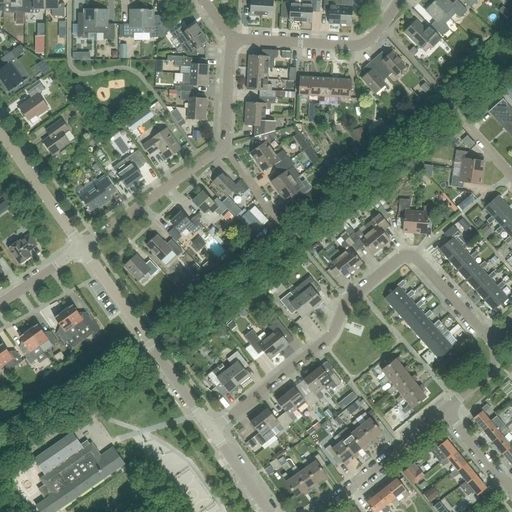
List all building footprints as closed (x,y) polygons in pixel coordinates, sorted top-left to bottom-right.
[(46,9),(45,0),(33,0),(33,1),(27,1),(27,13),(38,13),(38,9),(46,9)] [(45,0),(46,9),(52,9),(51,16),(64,16),(64,4),(58,4),(58,0),(45,0)] [(261,16),(261,0),(250,0),(250,15),(261,16)] [(261,0),(261,16),(272,17),(273,0),(261,0)] [(300,22),(301,4),(295,3),(294,0),(290,0),(289,22),(300,22)] [(301,0),(301,4),(300,22),(311,23),(312,0),(301,0)] [(340,25),(341,6),(334,6),(334,0),(323,0),(323,11),(329,12),(328,24),(340,25)] [(352,0),(341,0),(341,6),(340,25),(351,25),(352,0)] [(435,0),(433,3),(450,19),(455,14),(460,18),(467,11),(456,0),(452,4),(447,0),(435,0)] [(444,25),(450,19),(433,3),(425,11),(435,21),(431,25),(441,36),(449,29),(444,25)] [(96,33),(96,10),(84,10),(84,24),(77,24),(77,37),(88,37),(88,33),(96,33)] [(96,10),(96,33),(103,33),(103,39),(113,40),(114,24),(107,24),(107,10),(96,10)] [(141,33),(141,10),(130,10),(130,24),(123,24),(123,38),(134,38),(134,33),(141,33)] [(141,10),(141,33),(149,33),(149,38),(159,38),(160,24),(153,24),(153,10),(141,10)] [(429,27),(425,31),(415,21),(404,32),(421,48),(427,43),(432,48),(441,39),(429,27)] [(187,43),(202,33),(195,24),(184,32),(181,27),(170,34),(174,39),(176,38),(182,47),(187,43)] [(31,47),(36,40),(27,32),(21,39),(31,47)] [(187,43),(192,49),(189,51),(189,57),(193,58),(194,52),(208,42),(202,33),(187,43)] [(277,57),(278,51),(265,50),(264,56),(249,55),(248,67),(268,68),(269,57),(277,57)] [(9,63),(16,58),(11,51),(0,59),(5,66),(0,68),(0,81),(8,92),(23,82),(9,63)] [(373,61),(387,77),(392,73),(395,77),(405,67),(392,52),(384,59),(380,54),(373,61)] [(195,58),(187,58),(182,57),(182,67),(191,67),(190,75),(208,76),(208,65),(194,64),(195,58)] [(382,81),(387,77),(373,61),(365,68),(369,72),(361,79),(375,94),(385,85),(382,81)] [(267,79),(268,68),(248,67),(247,78),(267,79)] [(190,75),(183,74),(182,82),(181,82),(180,91),(193,92),(193,86),(207,87),(208,76),(190,75)] [(309,96),(310,77),(299,77),(298,95),(309,96)] [(319,96),(320,78),(310,77),(309,96),(319,96)] [(267,85),(267,79),(247,78),(247,90),(262,91),(262,97),(275,98),(275,97),(284,97),(285,92),(271,91),(272,85),(267,85)] [(329,97),(330,79),(320,78),(319,96),(319,102),(324,102),(325,97),(329,97)] [(339,98),(340,79),(330,79),(329,97),(339,98)] [(340,79),(339,98),(350,98),(351,80),(340,79)] [(31,98),(19,107),(28,120),(36,115),(37,117),(48,109),(38,94),(45,90),(40,83),(27,92),(31,98)] [(192,98),(193,92),(180,91),(179,100),(188,101),(188,109),(206,110),(206,99),(192,98)] [(274,104),(275,98),(262,97),(261,103),(246,102),(245,114),(265,115),(265,109),(270,110),(270,104),(274,104)] [(502,100),(488,113),(489,113),(503,129),(502,130),(503,129),(511,139),(511,114),(504,106),(506,104),(502,100)] [(205,121),(206,110),(188,109),(187,120),(205,121)] [(265,121),(265,115),(245,114),(244,125),(255,126),(256,129),(254,130),(256,136),(254,136),(254,137),(274,131),(275,121),(265,121)] [(69,143),(64,135),(69,131),(61,120),(50,128),(54,134),(42,142),(52,155),(69,143)] [(353,138),(364,134),(360,122),(349,126),(353,138)] [(113,137),(124,147),(132,139),(120,129),(113,137)] [(166,160),(181,149),(166,129),(142,146),(149,155),(158,149),(166,160)] [(266,141),(271,138),(272,139),(276,137),(274,131),(254,137),(260,146),(250,153),(256,163),(273,151),(266,141)] [(290,160),(286,155),(283,150),(276,155),(273,151),(256,163),(263,172),(279,160),(282,158),(286,164),(290,160)] [(462,170),(482,173),(483,162),(466,159),(467,152),(456,151),(454,162),(463,164),(462,170)] [(137,170),(144,166),(135,153),(125,159),(130,166),(118,175),(127,188),(142,177),(137,170)] [(57,156),(50,158),(53,165),(59,163),(57,156)] [(287,170),(270,182),(277,192),(297,177),(298,177),(299,176),(292,167),(294,166),(290,160),(286,164),(289,169),(287,170)] [(480,185),(482,173),(462,170),(461,177),(452,176),(450,187),(462,188),(463,182),(480,185)] [(243,194),(247,190),(240,180),(234,186),(222,173),(212,183),(226,197),(232,191),(236,195),(240,192),(243,194)] [(109,196),(115,191),(104,176),(97,181),(99,184),(80,198),(90,211),(101,204),(102,205),(111,199),(109,196)] [(304,180),(301,182),(298,177),(297,177),(277,192),(284,201),(299,190),(303,195),(311,189),(304,180)] [(203,192),(192,202),(203,213),(208,209),(212,213),(214,211),(219,216),(227,209),(217,198),(212,202),(203,192)] [(493,219),(507,206),(498,196),(484,209),(492,217),(486,222),(489,225),(494,220),(493,219)] [(235,199),(227,204),(231,211),(239,205),(235,199)] [(414,233),(416,213),(409,212),(410,200),(399,199),(398,216),(404,216),(403,232),(414,233)] [(416,213),(414,233),(426,234),(427,218),(433,219),(434,207),(423,206),(423,213),(416,213)] [(502,229),(511,219),(511,211),(507,206),(493,219),(494,220),(501,227),(495,232),(498,235),(503,230),(502,229)] [(351,209),(339,217),(346,227),(358,218),(351,209)] [(249,211),(239,220),(254,235),(263,226),(249,211)] [(194,234),(202,226),(193,217),(189,221),(181,212),(170,222),(180,232),(185,228),(189,232),(191,230),(194,234)] [(363,227),(368,233),(381,248),(390,241),(382,231),(389,226),(379,213),(372,219),(372,220),(363,227)] [(511,239),(511,237),(511,219),(502,229),(503,230),(509,237),(504,242),(507,245),(511,240),(511,239)] [(478,225),(483,230),(488,226),(484,220),(478,225)] [(368,233),(364,236),(359,230),(354,234),(354,233),(349,237),(359,250),(364,246),(372,256),(381,248),(368,233)] [(215,251),(222,246),(211,232),(204,237),(215,251)] [(462,248),(461,247),(455,240),(460,235),(457,232),(452,237),(453,238),(439,251),(448,261),(462,248)] [(349,237),(346,234),(341,238),(344,241),(341,243),(341,246),(345,251),(340,255),(353,271),(362,263),(354,254),(359,250),(349,237)] [(8,248),(19,264),(30,256),(27,252),(36,245),(29,235),(20,242),(19,241),(8,248)] [(177,257),(182,252),(171,240),(166,244),(157,235),(146,246),(161,261),(171,251),(177,257)] [(327,251),(333,246),(329,242),(323,247),(327,251)] [(471,258),(470,257),(464,250),(469,245),(466,242),(461,247),(462,248),(448,261),(457,271),(471,258)] [(322,251),(317,255),(321,260),(324,264),(331,272),(335,277),(340,273),(344,278),(353,271),(340,255),(337,250),(328,258),(326,256),(322,251)] [(480,268),(479,267),(472,260),(478,255),(475,252),(470,257),(471,258),(457,271),(466,281),(480,268)] [(151,277),(158,270),(149,260),(145,265),(136,255),(124,266),(138,281),(147,273),(151,277)] [(489,278),(488,277),(481,270),(487,265),(484,263),(479,267),(480,268),(466,281),(475,291),(489,278)] [(498,288),(497,287),(490,280),(495,275),(493,272),(488,277),(489,278),(475,291),(483,301),(498,288)] [(300,296),(311,310),(321,302),(314,293),(319,288),(310,277),(295,290),(300,296)] [(407,297),(406,295),(400,289),(405,284),(402,281),(397,286),(398,287),(384,299),(393,309),(407,297)] [(498,288),(483,301),(493,311),(507,298),(499,290),(504,285),(502,282),(497,287),(498,288)] [(416,307),(415,305),(409,298),(414,294),(411,291),(406,295),(407,297),(393,309),(402,320),(416,307)] [(311,310),(300,296),(295,300),(290,293),(280,302),(289,313),(294,309),(301,318),(311,310)] [(425,317),(424,316),(418,308),(423,304),(420,301),(415,305),(416,307),(402,320),(411,329),(425,317)] [(94,321),(92,322),(85,312),(80,316),(72,305),(70,306),(68,305),(63,309),(62,310),(78,332),(88,325),(94,334),(100,330),(94,321)] [(64,342),(78,332),(62,310),(61,311),(55,313),(57,316),(54,318),(62,329),(57,332),(64,342)] [(434,327),(433,326),(427,319),(432,314),(429,311),(424,316),(425,317),(411,329),(420,340),(434,327)] [(266,337),(278,353),(288,345),(281,337),(287,333),(278,321),(268,328),(272,333),(266,337)] [(443,337),(442,336),(436,329),(441,324),(438,321),(433,326),(434,327),(420,340),(429,350),(443,337)] [(42,351),(51,345),(52,346),(57,342),(50,331),(45,335),(37,324),(34,326),(32,324),(28,328),(27,329),(42,351)] [(21,335),(19,337),(27,348),(21,352),(30,364),(36,359),(35,356),(42,351),(27,329),(26,330),(20,333),(21,335)] [(278,353),(266,337),(260,342),(251,331),(243,337),(257,355),(262,352),(269,360),(278,353)] [(443,337),(429,350),(438,360),(452,347),(445,339),(450,334),(447,331),(442,336),(443,337)] [(8,371),(22,361),(15,351),(10,354),(2,343),(0,344),(0,359),(4,365),(8,371)] [(227,372),(238,386),(248,377),(241,368),(245,364),(236,353),(227,361),(232,367),(227,372)] [(389,381),(402,369),(398,364),(401,362),(398,358),(381,371),(385,376),(384,377),(383,379),(380,381),(383,385),(389,381)] [(238,386),(227,372),(221,365),(206,377),(215,388),(220,384),(228,394),(238,386)] [(341,383),(331,370),(326,374),(320,366),(312,373),(323,388),(325,391),(330,387),(332,390),(341,383)] [(410,379),(406,373),(408,371),(405,367),(402,369),(389,381),(393,386),(391,387),(390,389),(387,391),(390,395),(396,390),(410,379)] [(319,392),(323,388),(312,373),(303,380),(311,391),(307,395),(314,404),(323,397),(319,392)] [(418,389),(418,388),(413,383),(416,381),(413,377),(410,379),(396,390),(400,395),(399,396),(397,398),(394,401),(398,405),(404,400),(418,389)] [(418,389),(404,400),(408,404),(406,406),(405,408),(402,410),(405,414),(425,398),(421,392),(424,390),(420,386),(418,388),(418,389)] [(314,404),(307,395),(302,398),(294,388),(285,395),(297,409),(305,403),(310,408),(314,404)] [(292,413),(297,409),(285,395),(276,401),(285,412),(280,416),(288,425),(296,419),(292,413)] [(491,424),(489,422),(483,415),(489,409),(486,405),(479,411),(480,412),(472,419),(482,431),(491,424)] [(387,420),(396,413),(390,406),(382,413),(387,420)] [(288,425),(280,416),(276,420),(267,409),(258,416),(270,430),(279,424),(283,429),(288,425)] [(381,433),(367,416),(365,413),(361,416),(363,419),(363,421),(365,423),(360,426),(360,427),(371,441),(373,443),(377,440),(375,437),(381,433)] [(275,436),(270,430),(258,416),(250,423),(258,433),(254,437),(261,447),(275,436)] [(501,436),(499,434),(493,427),(499,421),(496,417),(489,422),(491,424),(482,431),(492,443),(501,436)] [(360,427),(360,426),(355,421),(352,424),(354,427),(354,428),(356,430),(351,434),(350,434),(362,448),(364,451),(368,448),(366,445),(371,441),(360,427)] [(350,434),(351,434),(346,428),(342,431),(345,434),(346,437),(341,441),(352,456),(355,458),(359,455),(356,452),(362,448),(350,434)] [(511,447),(509,446),(503,438),(509,432),(506,428),(499,434),(501,436),(492,443),(502,455),(511,447)] [(71,432),(33,459),(44,475),(39,478),(43,485),(37,489),(44,499),(35,506),(39,511),(55,511),(106,476),(107,477),(109,476),(108,475),(124,464),(112,447),(100,456),(91,443),(89,444),(86,440),(80,444),(71,432)] [(352,456),(341,441),(337,435),(333,438),(335,441),(336,443),(337,445),(332,449),(329,445),(324,450),(332,459),(337,456),(345,466),(349,463),(347,460),(352,456)] [(253,438),(248,441),(253,448),(258,444),(253,438)] [(448,460),(456,453),(446,440),(438,447),(437,446),(430,451),(440,463),(446,458),(448,460)] [(283,448),(288,456),(295,451),(290,443),(283,448)] [(511,447),(502,455),(511,466),(511,443),(509,446),(511,447)] [(457,472),(466,465),(456,453),(448,460),(446,458),(440,463),(443,467),(450,462),(456,470),(457,472)] [(306,468),(316,483),(321,479),(323,482),(327,479),(320,468),(325,464),(318,454),(313,458),(315,461),(310,465),(309,463),(307,462),(305,459),(301,462),(305,468),(306,468)] [(422,473),(420,471),(418,469),(416,471),(411,465),(403,472),(413,485),(426,474),(424,472),(422,473)] [(467,484),(476,477),(466,465),(457,472),(456,470),(449,475),(453,479),(459,474),(465,482),(467,484)] [(306,468),(305,468),(300,472),(299,470),(297,469),(295,466),(291,469),(295,475),(296,475),(306,490),(312,486),(314,489),(318,486),(316,483),(306,468)] [(296,475),(295,475),(290,479),(289,477),(287,476),(285,473),(281,476),(296,497),(302,493),(304,496),(308,493),(306,490),(296,475)] [(465,482),(459,487),(462,491),(467,497),(473,492),(477,496),(486,489),(476,477),(467,484),(465,482)] [(406,490),(405,490),(396,479),(386,487),(399,503),(395,498),(401,494),(404,499),(409,495),(406,490)] [(394,507),(399,503),(386,487),(376,495),(389,511),(385,506),(391,502),(394,507)] [(382,511),(388,511),(389,511),(376,495),(366,503),(372,511),(377,511),(381,510),(382,511)] [(433,505),(439,511),(447,511),(448,511),(439,500),(433,505)]
